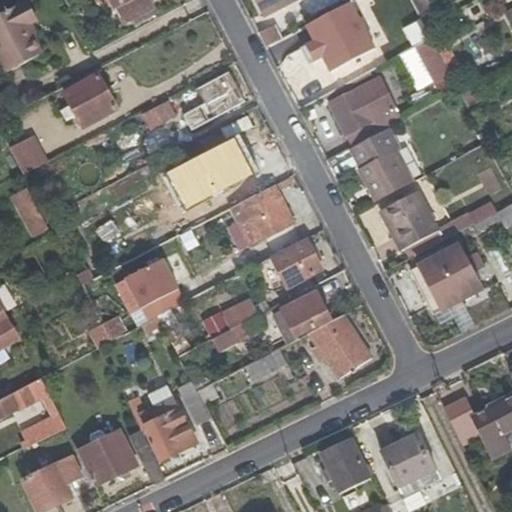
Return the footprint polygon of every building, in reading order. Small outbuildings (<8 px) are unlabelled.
[(109,0),(124,27),(157,10),(151,0),(109,0)] [(256,0),(264,16),(294,0),(256,0)] [(327,0),(309,10),(314,22),(353,0),(327,0)] [(430,9),(424,0),(410,0),(419,15),(430,9)] [(31,10),(26,12),(36,30),(41,27),(31,10)] [(39,44),(32,32),(36,30),(26,12),(0,26),(0,52),(15,79),(48,60),(39,44)] [(267,49),(279,42),(271,27),(258,33),(267,49)] [(36,30),(32,32),(39,44),(43,42),(36,30)] [(468,40),(480,65),(493,59),(480,34),(468,40)] [(453,78),(433,41),(416,49),(436,87),(453,78)] [(185,120),(192,135),(245,107),(230,77),(199,93),(207,109),(185,120)] [(352,148),(401,122),(376,77),(328,103),(352,148)] [(68,103),(89,135),(122,117),(102,84),(68,103)] [(174,116),(170,106),(144,119),(148,130),(174,116)] [(205,149),(230,198),(267,179),(241,131),(205,149)] [(461,158),(478,149),(473,141),(456,149),(461,158)] [(26,176),(46,166),(39,153),(35,155),(29,143),(12,150),(26,176)] [(486,196),(501,191),(493,168),(479,173),(486,196)] [(29,188),(11,197),(33,239),(51,230),(29,188)] [(250,249),(293,227),(275,190),(231,212),(250,249)] [(382,210),(403,252),(439,232),(419,192),(382,210)] [(180,239),(216,220),(207,204),(172,222),(180,239)] [(511,206),(499,213),(507,228),(511,225),(511,206)] [(373,208),(360,214),(373,243),(386,237),(373,208)] [(454,239),(436,249),(439,257),(459,247),(454,239)] [(290,291),(324,274),(308,242),(274,260),(290,291)] [(411,272),(434,315),(482,291),(459,247),(439,257),(411,272)] [(499,251),(488,257),(499,276),(509,270),(499,251)] [(142,313),(180,293),(164,263),(127,283),(142,313)] [(266,264),(255,270),(262,283),(272,278),(266,264)] [(84,287),(94,282),(89,273),(79,277),(84,287)] [(288,348),(300,342),(299,339),(333,322),(320,295),(274,318),(288,348)] [(106,328),(120,320),(108,298),(94,305),(106,328)] [(0,349),(18,340),(0,306),(0,349)] [(240,328),(262,316),(258,307),(235,317),(240,328)] [(240,328),(234,330),(241,342),(267,328),(262,316),(240,328)] [(150,340),(167,332),(160,319),(144,328),(150,340)] [(342,382),(374,363),(345,319),(311,336),(322,351),(316,354),(322,364),(329,361),(342,382)] [(128,336),(120,320),(106,328),(114,343),(128,336)] [(253,383),(287,367),(280,352),(246,369),(253,383)] [(23,451),(67,431),(42,381),(0,402),(0,423),(12,418),(15,425),(22,423),(19,414),(41,403),(49,421),(21,434),(26,444),(21,446),(23,451)] [(198,393),(194,384),(180,390),(198,426),(212,419),(198,393)] [(144,413),(131,387),(121,392),(141,431),(144,437),(149,435),(163,461),(195,444),(172,399),(144,413)] [(493,460),(511,451),(511,401),(472,421),(493,460)] [(153,487),(167,480),(144,437),(141,431),(128,437),(153,487)] [(80,452),(97,486),(137,466),(120,432),(89,448),(80,452)] [(80,452),(89,448),(82,433),(71,438),(78,453),(80,452)] [(435,472),(418,437),(382,455),(398,490),(435,472)] [(371,478),(351,439),(338,447),(323,454),(344,492),(371,478)] [(80,475),(70,456),(21,480),(35,511),(42,511),(71,498),(64,483),(80,475)]
